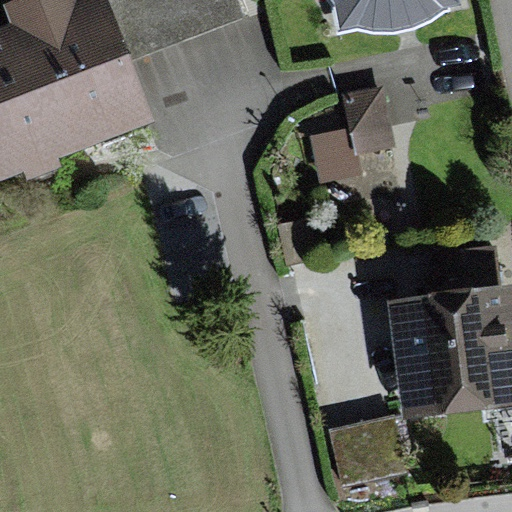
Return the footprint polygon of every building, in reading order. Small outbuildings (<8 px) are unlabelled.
[(88,0),(67,0),(0,26),(0,183),(139,129),(88,0)] [(236,0),(121,0),(99,9),(120,62),(242,12),(236,0)] [(325,0),(330,10),(335,37),(358,31),(402,34),(451,14),(447,0),(325,0)] [(381,89),(343,99),(356,152),(394,143),(381,89)] [(449,296),(398,302),(412,414),(511,402),(493,246),(444,252),(449,296)] [(392,417),(333,430),(345,483),(403,471),(392,417)]
